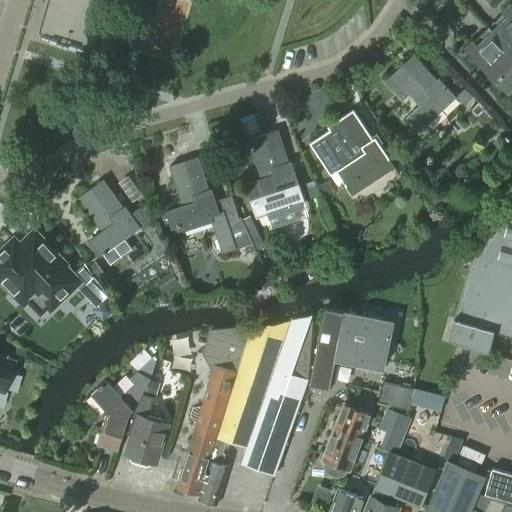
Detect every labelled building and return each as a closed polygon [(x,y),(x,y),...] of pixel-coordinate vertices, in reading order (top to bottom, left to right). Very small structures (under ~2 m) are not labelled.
[(487,25),(511,50),(511,4),(510,3),(487,25)] [(511,86),(511,50),(487,25),(464,47),(507,91),(511,86)] [(419,129),(456,96),(452,91),(441,78),(438,76),(436,79),(434,78),(412,54),(385,80),(401,97),(406,92),(418,105),(406,116),(419,129)] [(465,87),(456,96),(465,106),(475,97),(465,87)] [(328,126),(330,129),(310,143),(331,174),(336,170),(352,194),(391,168),(385,159),(388,157),(374,136),(372,137),(353,109),(328,126)] [(262,179),(245,184),(251,202),(256,217),(304,201),(299,186),(290,161),(287,162),(276,129),(248,139),(262,179)] [(171,228),(181,224),(183,230),(212,220),(223,253),(253,243),(242,220),(240,215),(239,216),(232,194),(220,198),(224,210),(219,212),(213,195),(210,196),(197,156),(170,165),(182,204),(165,210),(171,228)] [(99,255),(102,253),(110,264),(132,249),(124,238),(140,226),(143,229),(152,222),(147,201),(131,212),(126,205),(123,206),(103,178),(78,196),(102,229),(88,239),(99,255)] [(470,255),(447,336),(488,348),(494,328),(511,332),(511,214),(508,213),(470,255)] [(242,220),(253,243),(260,241),(252,217),(242,220)] [(6,246),(6,245),(0,250),(0,277),(3,280),(3,284),(8,290),(12,290),(20,298),(23,301),(34,290),(50,306),(78,280),(62,264),(64,262),(33,230),(19,244),(18,244),(17,244),(18,245),(11,251),(6,246)] [(171,270),(156,280),(164,291),(179,281),(171,270)] [(409,296),(410,317),(419,316),(418,295),(409,296)] [(391,321),(358,314),(344,311),(345,311),(325,306),(309,383),(329,387),(336,354),(383,363),(391,321)] [(291,320),(247,330),(219,424),(228,427),(224,438),(247,445),(242,460),(275,472),(308,376),(311,315),(291,320)] [(219,424),(247,330),(249,324),(212,327),(206,346),(213,362),(201,405),(192,406),(190,416),(196,423),(182,468),(180,468),(177,478),(180,479),(177,486),(198,492),(219,424)] [(4,356),(5,354),(0,352),(0,387),(5,389),(14,360),(4,356)] [(106,379),(91,393),(107,411),(97,444),(118,450),(120,443),(120,442),(131,411),(133,407),(142,393),(150,378),(155,363),(151,358),(138,370),(130,378),(134,382),(121,395),(106,379)] [(379,390),(410,398),(413,387),(381,380),(379,390)] [(410,398),(379,390),(376,400),(408,408),(410,398)] [(131,411),(120,442),(127,445),(125,452),(129,453),(131,460),(147,465),(152,460),(156,462),(168,424),(160,421),(161,418),(148,414),(153,397),(142,393),(133,407),(131,411)] [(335,421),(321,458),(325,460),(323,463),(324,467),(326,471),(329,473),(336,475),(340,473),(343,471),(344,467),(348,468),(363,431),(354,428),(361,408),(347,403),(339,423),(335,421)] [(387,407),(380,428),(390,431),(387,442),(400,446),(410,415),(387,407)] [(409,439),(425,442),(432,411),(416,408),(409,439)] [(219,424),(198,492),(197,496),(216,502),(227,464),(220,462),(222,452),(220,452),(224,438),(228,427),(219,424)] [(374,486),(399,496),(422,505),(436,469),(388,450),(374,486)] [(475,507),(476,506),(480,493),(476,491),(483,473),(446,458),(423,511),(473,511),(475,510),(475,507)] [(511,473),(506,472),(491,468),(485,492),(511,499),(511,473)] [(331,511),(355,511),(362,495),(336,486),(331,499),(333,500),(334,504),(331,511)] [(399,496),(374,486),(363,511),(396,511),(399,506),(395,504),(399,496)] [(476,506),(478,508),(485,511),(501,511),(506,502),(480,493),(476,506)]
